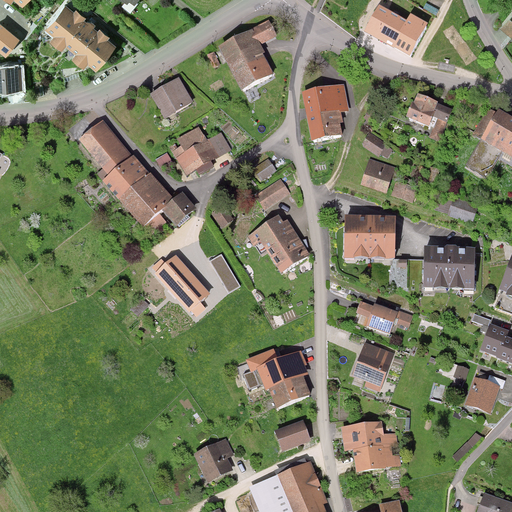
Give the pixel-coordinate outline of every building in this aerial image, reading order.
[(3,0),(11,5),(14,2),(22,9),(29,0),(3,0)] [(120,0),(125,3),(121,7),(130,13),(138,4),(137,3),(139,0),(120,0)] [(407,19),(379,4),(364,31),(410,55),(428,23),(411,13),(407,19)] [(74,13),(66,5),(45,30),(54,37),(50,42),(62,52),(66,47),(75,55),(72,60),(84,70),(88,65),(96,72),(117,47),(108,40),(110,38),(100,30),(98,32),(94,29),(96,26),(92,22),(87,22),(85,21),(86,19),(76,11),(74,13)] [(511,13),(500,28),(511,38),(511,13)] [(269,20),(219,46),(242,90),(274,74),(263,53),(265,52),(261,44),(277,36),(269,20)] [(20,40),(0,24),(0,53),(6,58),(20,40)] [(215,52),(208,55),(213,68),(221,65),(215,52)] [(456,65),(441,62),(439,68),(454,71),(456,65)] [(0,68),(0,92),(23,91),(22,70),(19,70),(19,67),(0,68)] [(179,77),(150,94),(165,119),(194,102),(179,77)] [(344,84),(303,91),(312,140),(343,134),(340,123),(343,122),(341,112),(349,111),(344,84)] [(417,92),(407,116),(429,126),(433,116),(438,118),(447,122),(453,109),(438,103),(438,102),(417,92)] [(498,158),(502,151),(511,157),(511,115),(499,108),(496,112),(488,109),(472,135),(481,139),(466,166),(486,178),(498,158)] [(440,142),(447,122),(438,118),(434,128),(433,127),(429,137),(440,142)] [(103,169),(98,174),(119,199),(150,173),(134,154),(133,155),(103,120),(79,140),(103,169)] [(174,143),(168,146),(187,176),(196,169),(200,175),(215,167),(212,160),(232,150),(221,133),(209,139),(207,139),(199,127),(177,139),(181,146),(178,148),(174,143)] [(370,132),(363,143),(363,146),(379,157),(381,154),(388,159),(394,150),(387,145),(388,144),(370,132)] [(511,165),(511,157),(502,151),(498,158),(511,165)] [(167,153),(156,160),(161,169),(173,162),(167,153)] [(268,159),(253,168),(262,181),(277,171),(268,159)] [(370,159),(361,185),(386,194),(395,167),(370,159)] [(431,167),(426,182),(436,185),(441,170),(431,167)] [(151,172),(150,173),(119,199),(143,227),(156,214),(158,212),(162,210),(173,198),(151,172)] [(420,184),(398,176),(391,195),(413,203),(420,184)] [(281,179),(256,195),(265,210),(290,194),(281,179)] [(173,198),(162,210),(176,226),(177,225),(188,215),(197,208),(182,191),(173,198)] [(448,214),(453,201),(439,196),(434,209),(448,214)] [(453,201),(448,214),(448,216),(473,224),(479,205),(454,196),(453,201)] [(224,205),(212,214),(222,228),(234,220),(224,205)] [(167,222),(158,212),(156,214),(143,227),(150,236),(167,222)] [(266,250),(281,272),(311,255),(288,219),(283,222),(279,214),(248,236),(254,246),(255,245),(261,241),(266,250)] [(190,218),(188,215),(177,225),(179,227),(190,218)] [(344,258),(395,259),(396,216),(345,215),(344,258)] [(261,241),(255,245),(261,254),(266,250),(261,241)] [(424,287),(475,289),(475,247),(457,246),(456,245),(447,245),(446,246),(425,245),(424,287)] [(511,254),(499,289),(502,290),(507,292),(506,294),(511,296),(511,254)] [(155,274),(189,312),(191,310),(200,302),(210,294),(176,255),(166,264),(157,272),(155,274)] [(240,287),(221,255),(211,261),(229,293),(240,287)] [(166,264),(161,259),(152,267),(157,272),(166,264)] [(511,313),(511,296),(506,294),(507,292),(502,290),(495,307),(511,313)] [(143,298),(131,309),(138,317),(150,305),(143,298)] [(357,313),(370,317),(374,305),(361,301),(357,313)] [(206,309),(200,302),(191,310),(197,317),(206,309)] [(370,317),(367,326),(390,334),(395,322),(399,312),(375,303),(374,305),(370,317)] [(399,312),(395,322),(409,328),(414,316),(399,310),(399,312)] [(491,320),(475,314),(472,321),(483,325),(489,327),(490,323),(491,320)] [(487,333),(481,350),(497,356),(499,357),(507,336),(509,330),(490,323),(489,327),(487,333)] [(511,337),(507,336),(499,357),(497,356),(497,357),(511,362),(511,337)] [(379,392),(394,353),(365,342),(352,376),(366,382),(364,386),(379,392)] [(257,367),(278,359),(274,349),(246,359),(251,371),(251,372),(258,369),(257,367)] [(304,375),(308,374),(305,365),(307,364),(301,350),(278,359),(257,367),(258,369),(251,372),(251,371),(244,374),(249,389),(264,384),(266,390),(270,389),(304,375)] [(454,379),(455,377),(454,377),(458,365),(446,361),(441,375),(454,379)] [(470,369),(458,365),(454,377),(455,377),(466,381),(470,369)] [(311,394),(304,375),(270,389),(277,408),(311,394)] [(501,386),(500,388),(503,389),(506,381),(490,375),(487,381),(501,386)] [(475,377),(465,405),(491,414),(500,388),(501,386),(487,381),(475,377)] [(274,430),(282,451),(311,441),(303,420),(274,430)] [(354,449),(357,472),(386,468),(386,466),(402,466),(400,455),(393,455),(392,447),(398,446),(397,433),(384,434),(382,421),(341,426),(345,450),(354,449)] [(481,437),(475,432),(467,442),(473,447),(481,437)] [(194,454),(208,483),(234,471),(228,458),(234,455),(226,438),(194,454)] [(452,457),(458,462),(473,447),(467,442),(452,457)] [(327,511),(324,504),(328,503),(312,461),(308,462),(306,457),(275,470),(277,475),(250,487),(259,511),(327,511)] [(511,511),(511,502),(484,493),(477,511),(511,511)] [(402,511),(400,500),(380,504),(381,511),(402,511)]
